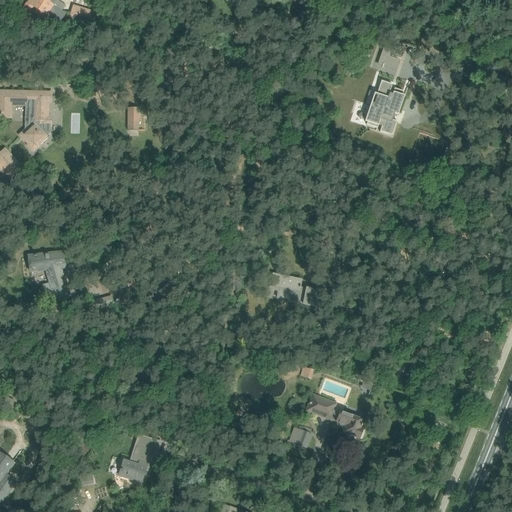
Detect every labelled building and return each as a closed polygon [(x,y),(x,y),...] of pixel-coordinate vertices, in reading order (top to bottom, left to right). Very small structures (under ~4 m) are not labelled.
[(27,2),(22,10),(28,14),(32,7),(37,10),(34,14),(44,20),(48,13),(61,21),(67,13),(62,11),(53,6),(57,0),(29,0),(28,3),(27,2)] [(74,5),(69,20),(95,29),(100,14),(74,5)] [(384,47),(378,64),(397,71),(403,54),(384,47)] [(372,111),(366,128),(376,131),(378,126),(381,127),(379,133),(392,137),(397,122),(392,120),(394,114),(395,115),(396,113),(399,114),(408,87),(404,86),(403,91),(394,88),(392,94),(390,93),(393,84),(381,80),(376,95),(378,96),(375,105),(373,104),(372,107),(371,110),(372,111)] [(0,117),(11,118),(12,105),(25,105),(25,111),(34,111),(34,122),(20,135),(28,144),(27,145),(31,150),(36,150),(40,146),(39,144),(50,133),(51,115),(49,115),(50,103),(52,103),(52,93),(8,92),(0,91),(0,117)] [(127,108),(127,131),(139,131),(139,108),(127,108)] [(0,155),(0,168),(10,180),(22,169),(5,151),(0,155)] [(58,309),(68,306),(72,305),(61,268),(65,267),(64,253),(37,256),(37,255),(34,255),(34,256),(28,257),(30,271),(46,269),(58,309)] [(273,274),(271,284),(276,285),(276,286),(284,288),(284,287),(288,287),(288,288),(291,289),(289,299),(309,303),(308,306),(318,308),(322,291),(306,288),(306,289),(301,288),(301,286),(300,286),(301,280),(273,274)] [(112,296),(89,302),(92,312),(115,305),(112,296)] [(306,376),(305,378),(311,380),(313,374),(313,372),(308,370),(307,373),(306,376)] [(306,411),(319,416),(346,426),(343,433),(347,434),(343,444),(353,448),(356,438),(359,439),(360,438),(362,439),(365,431),(363,430),(363,429),(361,429),(363,423),(355,420),(356,418),(335,410),(337,404),(312,395),(306,411)] [(4,397),(1,404),(11,409),(14,402),(4,397)] [(108,422),(102,436),(112,440),(115,431),(121,433),(123,428),(108,422)] [(294,429),(289,442),(296,444),(307,448),(311,435),(301,431),(294,429)] [(123,459),(118,475),(141,483),(147,464),(148,460),(149,460),(151,455),(158,457),(162,444),(139,436),(136,447),(131,462),(123,459)] [(0,453),(0,498),(4,501),(17,482),(6,475),(14,464),(0,453)] [(294,459),(292,468),(306,472),(308,463),(294,459)]
